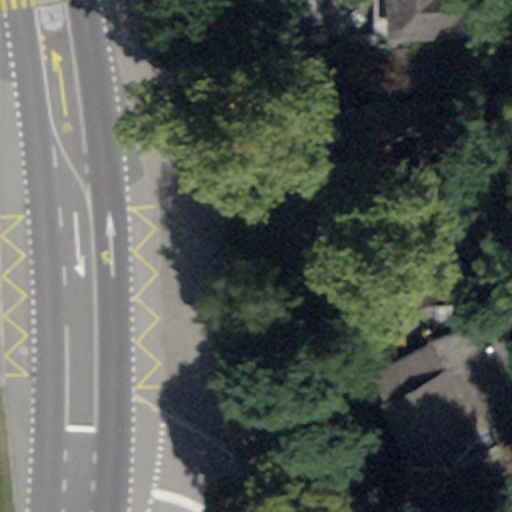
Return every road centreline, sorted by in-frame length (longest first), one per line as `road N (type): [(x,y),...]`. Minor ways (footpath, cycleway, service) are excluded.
road 1 (unknown): [(511,469),(384,249),(329,176),(209,82),(171,71),(60,92)]
road 2 (secondary): [(75,481),(76,280),(49,0)]
road 3 (residential): [(75,481),(197,511)]
